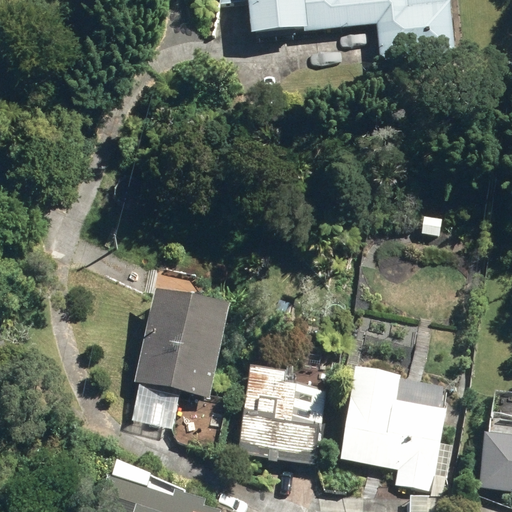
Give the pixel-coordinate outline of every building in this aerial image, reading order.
[(236,0),(240,45),(371,32),(374,67),(448,60),(442,0),(236,0)] [(139,420),(179,429),(190,392),(221,399),(246,303),(171,284),(144,383),(149,384),(139,420)] [(335,386),(310,382),(312,372),(263,362),(247,455),(324,469),(332,427),(327,426),(335,386)] [(403,486),(440,492),(442,478),(453,480),(458,451),(452,450),(460,411),(410,400),(417,375),(368,367),(346,460),(406,470),(403,486)] [(488,489),(511,491),(511,435),(494,433),(488,489)] [(0,462),(15,469),(21,457),(0,447),(0,462)] [(236,511),(221,507),(223,501),(199,494),(199,491),(135,466),(130,482),(123,480),(113,511),(236,511)] [(414,511),(456,511),(457,497),(416,495),(414,511)]
